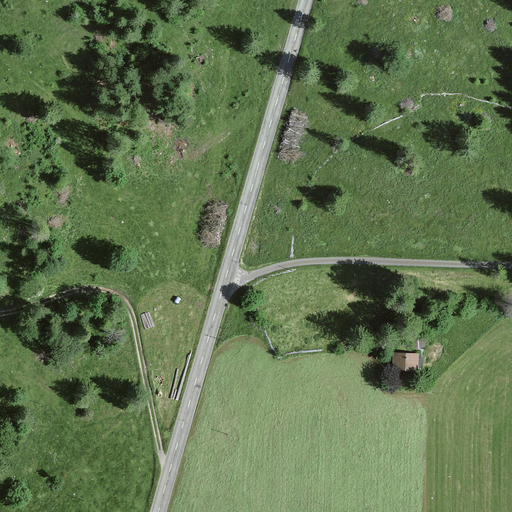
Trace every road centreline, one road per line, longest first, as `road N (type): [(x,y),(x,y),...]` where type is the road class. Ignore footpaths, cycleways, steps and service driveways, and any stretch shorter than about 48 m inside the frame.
road 1 (tertiary): [(307,0),(159,511)]
road 2 (track): [(0,315),(86,289),(121,296),(169,473)]
